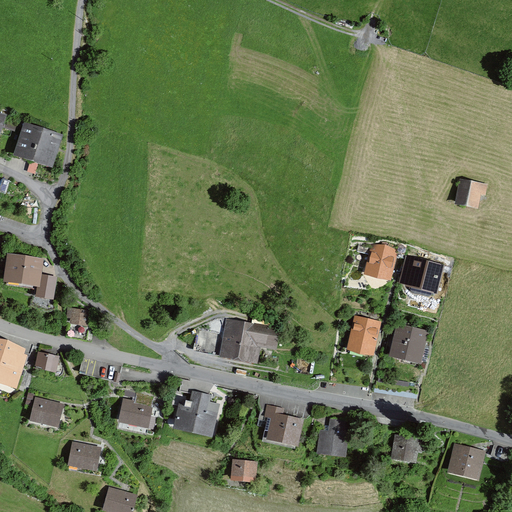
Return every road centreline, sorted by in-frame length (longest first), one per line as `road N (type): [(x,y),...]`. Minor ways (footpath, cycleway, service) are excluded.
road 1 (tertiary): [(177,368),(511,441)]
road 2 (track): [(36,239),(63,181),(81,0)]
road 3 (residential): [(177,368),(71,287),(36,239),(0,226)]
road 4 (tertiary): [(0,325),(177,368)]
